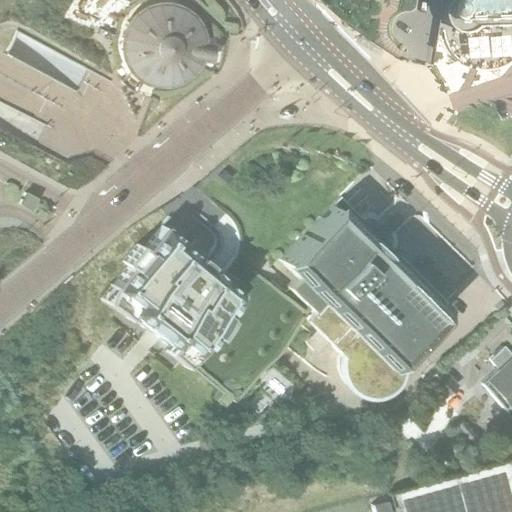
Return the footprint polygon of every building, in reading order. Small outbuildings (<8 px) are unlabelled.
[(0,0),(0,51),(1,52),(136,125),(155,90),(162,78),(155,78),(153,78),(144,74),(142,79),(132,71),(125,61),(122,49),(122,37),(126,25),(134,15),(137,18),(146,12),(156,9),(167,9),(177,13),(186,19),(190,25),(196,12),(198,8),(193,0),(0,0)] [(476,33),(482,28),(511,27),(511,0),(456,0),(455,1),(451,7),(449,15),(450,22),(454,29),(461,33),(469,35),(476,33)] [(155,78),(162,78),(167,78),(176,75),(185,69),(193,57),(206,59),(208,46),(196,43),(195,39),(192,29),(190,25),(186,19),(177,13),(167,9),(156,9),(146,12),(137,18),(134,15),(126,25),(122,37),(122,49),(125,61),(132,71),(142,79),(144,74),(153,78),(155,78)] [(23,192),(18,202),(28,208),(34,198),(23,192)] [(126,265),(103,292),(132,317),(131,318),(146,330),(147,329),(176,354),(195,332),(199,336),(180,359),(218,390),(211,398),(220,405),(226,397),(230,400),(295,323),(303,329),(307,324),(337,354),(336,358),(336,362),(336,367),(337,371),(338,374),(339,377),(341,380),(344,384),(347,386),(350,388),(354,391),(355,391),(357,392),(360,392),(364,393),(366,393),(369,393),(374,392),(377,390),(380,389),(382,388),(385,386),(388,382),(391,378),(393,375),(394,372),(394,370),(394,369),(395,365),(395,361),(394,357),(393,354),(436,310),(379,253),(380,252),(381,250),(382,249),(382,247),(382,245),(382,243),(381,241),(380,240),(379,238),(372,231),(371,230),(369,229),(368,228),(366,228),(364,228),(362,228),(360,229),(359,230),(357,231),(331,205),(277,259),(281,263),(282,262),(280,260),(283,257),(302,275),(299,279),(296,276),(286,286),(310,310),(307,312),(256,269),(219,313),(214,309),(231,289),(217,278),(218,277),(199,261),(200,260),(191,253),(190,254),(173,240),(175,237),(160,224),(140,247),(135,243),(120,260),(126,265)] [(500,301),(493,308),(497,312),(504,305),(500,301)] [(480,383),(501,408),(511,398),(511,358),(510,356),(509,357),(505,352),(488,367),(491,371),(481,379),(482,380),(480,383)] [(454,384),(438,366),(423,380),(439,397),(454,384)] [(511,511),(511,461),(326,511),(511,511)]
